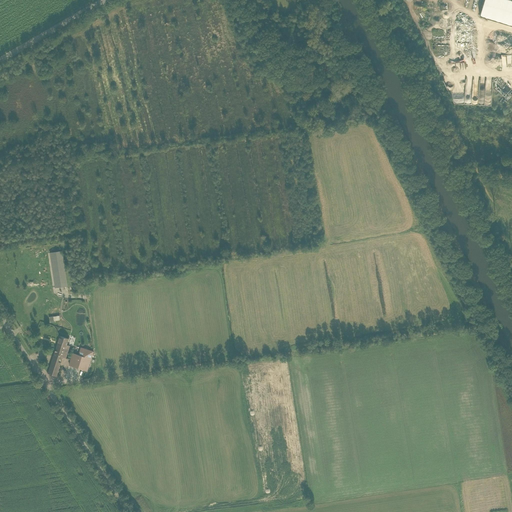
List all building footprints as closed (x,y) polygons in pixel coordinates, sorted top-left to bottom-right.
[(511,0),(484,0),(480,16),(511,26),(511,0)] [(511,53),(502,54),(502,67),(511,66),(511,53)] [(55,288),(67,286),(62,251),(50,253),(55,288)] [(48,373),(56,376),(62,357),(66,359),(70,346),(67,345),(69,339),(60,336),(48,373)] [(73,353),(69,365),(87,371),(94,351),(81,347),(78,355),(73,353)]
